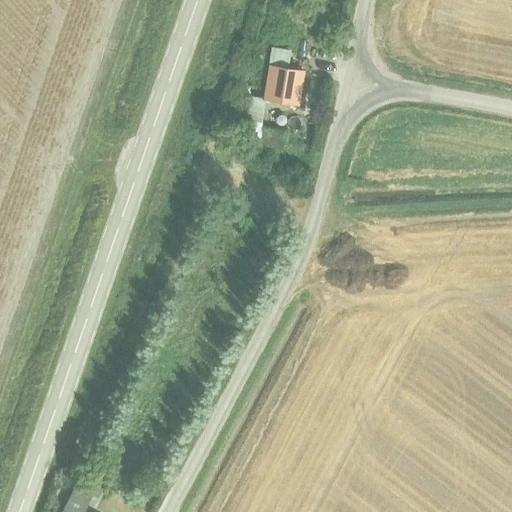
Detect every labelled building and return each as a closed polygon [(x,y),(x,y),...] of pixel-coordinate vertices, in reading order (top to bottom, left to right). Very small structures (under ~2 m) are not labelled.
[(271,47),(268,67),(287,70),(291,51),(271,47)] [(299,103),(304,73),(287,70),(268,67),(262,66),(261,74),(267,75),(265,88),(263,97),(299,103)] [(237,83),(232,109),(241,111),(245,93),(249,94),(250,86),(237,83)] [(279,131),(282,113),(263,109),(259,127),(279,131)] [(83,511),(94,491),(77,483),(62,511),(83,511)]
